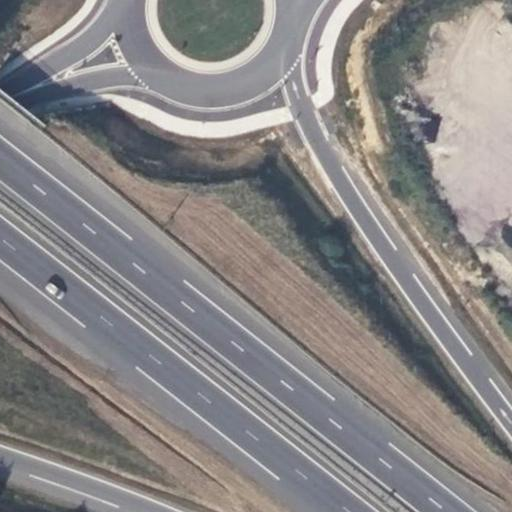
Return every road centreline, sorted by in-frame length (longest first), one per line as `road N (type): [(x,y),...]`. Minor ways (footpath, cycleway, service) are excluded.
road 1 (trunk): [(444,511),(0,159)]
road 2 (trunk): [(511,418),(267,53)]
road 3 (trunk): [(0,241),(342,511)]
road 4 (trunk): [(0,457),(150,511)]
road 5 (secondary): [(155,59),(204,81),(239,74),(267,53)]
